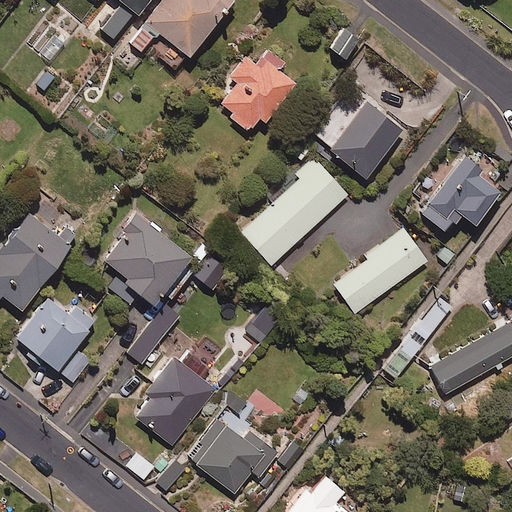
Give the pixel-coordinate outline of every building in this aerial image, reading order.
[(105,0),(63,0),(61,3),(87,24),(105,0)] [(123,0),(135,9),(142,0),(123,0)] [(157,0),(125,41),(136,50),(155,27),(185,51),(225,0),(157,0)] [(131,15),(119,4),(99,25),(111,36),(131,15)] [(359,40),(346,26),(328,42),(341,56),(359,40)] [(140,58),(123,45),(114,57),(131,70),(140,58)] [(282,59),(267,47),(255,62),(244,53),(228,74),(235,79),(216,104),(245,127),(256,113),(262,118),(292,79),(277,66),(282,59)] [(364,95),(350,83),(310,130),(362,173),(401,127),(364,95)] [(481,167),(462,152),(418,208),(441,226),(456,207),(472,220),(498,187),(478,171),(481,167)] [(346,192),(315,158),(270,198),(272,201),(240,229),(269,262),(346,192)] [(67,240),(26,209),(0,244),(0,295),(17,308),(67,240)] [(190,254),(134,212),(101,256),(126,274),(122,278),(151,299),(159,288),(170,296),(207,247),(199,242),(190,254)] [(425,258),(403,227),(364,254),(366,257),(332,281),(353,310),(425,258)] [(67,310),(46,294),(15,334),(71,379),(89,358),(72,344),(92,318),(72,302),(67,310)] [(449,306),(437,296),(381,366),(394,376),(449,306)] [(270,308),(263,305),(249,318),(261,331),(271,322),(266,316),(270,308)] [(511,355),(511,318),(428,362),(443,391),(511,355)] [(166,330),(152,319),(126,350),(140,362),(166,330)] [(214,386),(172,353),(143,390),(149,394),(134,414),(170,442),(214,386)] [(279,449),(223,404),(194,441),(199,445),(190,456),(232,491),(250,469),(258,475),(279,449)] [(303,448),(291,440),(277,459),(289,467),(303,448)] [(182,469),(172,460),(155,478),(165,488),(182,469)] [(343,488),(320,468),(301,492),(298,490),(279,511),(349,511),(334,499),(343,488)] [(506,511),(510,494),(447,480),(439,511),(506,511)]
